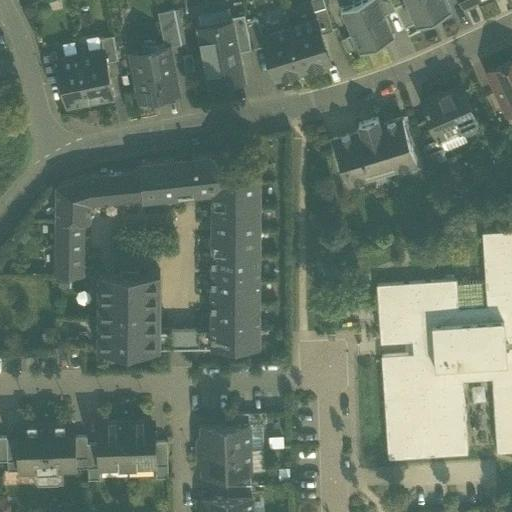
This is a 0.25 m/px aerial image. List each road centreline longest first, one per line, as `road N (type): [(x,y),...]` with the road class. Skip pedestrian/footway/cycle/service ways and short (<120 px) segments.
road 1 (residential): [(511,25),(362,90),(59,153)]
road 2 (residential): [(0,391),(178,387)]
road 3 (unclassified): [(59,153),(1,0)]
road 4 (residential): [(327,377),(332,511)]
road 5 (residential): [(178,387),(183,511)]
